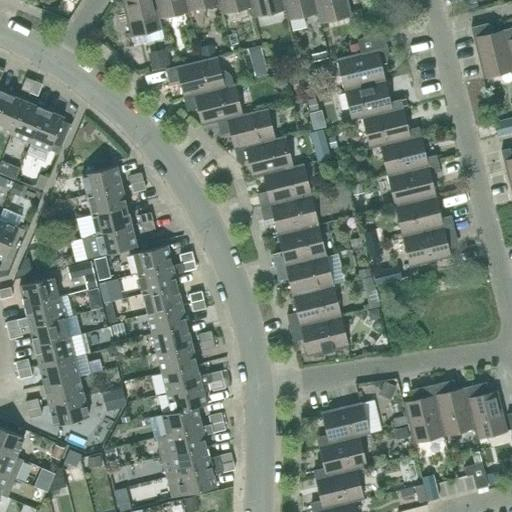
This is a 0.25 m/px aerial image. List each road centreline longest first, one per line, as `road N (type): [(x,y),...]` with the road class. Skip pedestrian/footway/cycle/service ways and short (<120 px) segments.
road 1 (residential): [(54,59),(147,132),(179,171),(229,275),(259,388)]
road 2 (residential): [(511,329),(440,23)]
road 3 (residential): [(259,388),(511,353)]
road 4 (residential): [(262,511),(259,388)]
